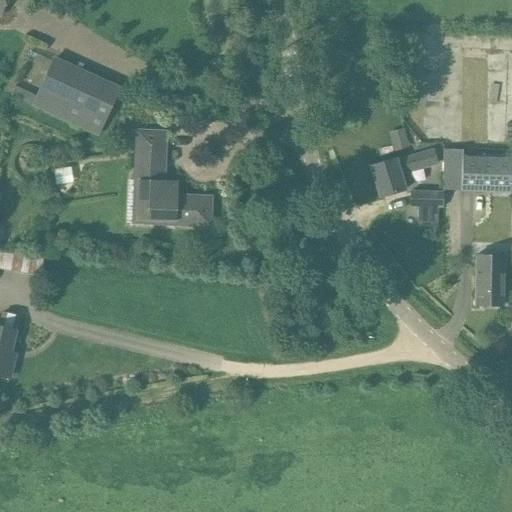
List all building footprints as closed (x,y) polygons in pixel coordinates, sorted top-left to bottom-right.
[(36,96),(33,105),(98,134),(118,91),(85,76),(75,98),(42,83),(36,96)] [(28,104),(32,96),(15,85),(10,93),(28,104)] [(404,129),(390,133),(395,151),(408,147),(404,129)] [(166,132),(136,131),(134,181),(138,181),(137,219),(175,221),(175,225),(210,227),(211,197),(177,195),(177,191),(168,181),(164,181),(166,132)] [(436,164),(432,150),(396,161),(395,159),(370,166),(380,198),(405,190),(400,175),(436,164)] [(461,190),(510,191),(511,158),(462,157),(461,190)] [(410,207),(418,207),(417,223),(437,224),(438,207),(443,208),(443,193),(411,192),(410,207)] [(504,256),(476,255),(475,305),(503,306),(504,256)] [(18,317),(4,313),(0,327),(0,376),(8,378),(15,354),(10,353),(15,331),(14,331),(18,317)]
